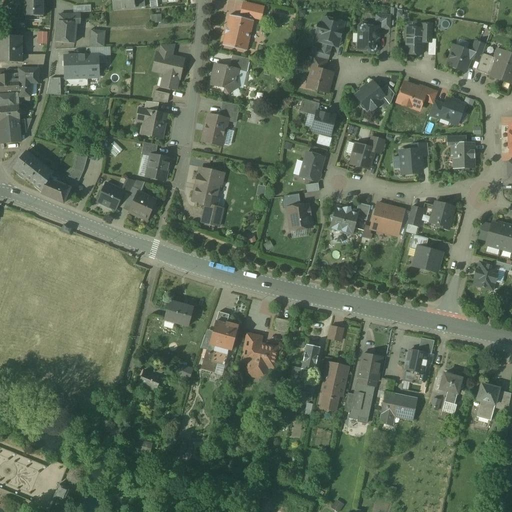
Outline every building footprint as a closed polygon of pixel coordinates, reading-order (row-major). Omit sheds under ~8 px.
[(24,0),(25,16),(43,17),(43,0),(24,0)] [(51,0),(43,0),(43,17),(52,17),(51,0)] [(112,0),(114,10),(145,7),(144,0),(112,0)] [(264,9),(243,4),(240,16),(254,19),(262,21),(264,9)] [(77,15),(60,15),(57,42),(75,43),(77,15)] [(240,18),(230,15),(229,16),(230,16),(227,27),(225,34),(226,34),(223,45),(223,46),(248,51),(247,51),(254,22),(255,21),(254,21),(254,19),(240,16),(240,18)] [(391,16),(377,16),(377,22),(383,22),(383,29),(391,29),(391,16)] [(343,22),(323,17),(321,25),(318,24),(316,33),(321,35),(319,42),(323,44),(332,46),(336,47),(339,38),(341,38),(343,32),(340,32),(343,22)] [(26,18),(13,18),(12,30),(25,31),(26,18)] [(379,28),(370,27),(368,25),(364,24),(360,27),(360,31),(362,32),(361,35),(359,37),(359,39),(361,42),(360,44),(360,47),(362,49),(368,49),(371,52),(375,52),(378,50),(378,46),(377,44),(378,44),(378,40),(379,38),(380,35),(378,34),(379,28)] [(431,25),(421,24),(421,30),(424,30),(423,43),(430,43),(431,25)] [(178,28),(170,28),(170,36),(178,36),(178,28)] [(421,30),(407,29),(406,54),(422,55),(423,43),(424,30),(421,30)] [(97,30),(96,40),(91,39),(89,48),(90,48),(104,47),(105,47),(106,31),(97,30)] [(38,44),(48,44),(48,31),(39,31),(38,44)] [(23,37),(0,36),(0,62),(23,63),(23,55),(23,37)] [(486,46),(476,42),(472,53),(473,53),(471,59),(480,63),(483,54),(486,46)] [(332,46),(323,44),(322,49),(314,47),(311,56),(327,60),(329,60),(331,52),(331,51),(332,46)] [(176,45),(161,46),(159,54),(173,57),(176,45)] [(472,53),(455,46),(448,65),(466,72),(471,59),(473,53),(472,53)] [(511,55),(497,50),(494,58),(488,75),(492,76),(491,77),(511,84),(511,55)] [(159,54),(158,54),(154,70),(165,73),(164,79),(167,79),(165,87),(177,90),(179,80),(180,80),(181,73),(180,71),(183,59),(173,57),(159,54)] [(494,58),(483,54),(480,63),(477,71),(488,75),(494,58)] [(46,55),(23,55),(23,63),(23,69),(24,69),(39,69),(44,69),(46,55)] [(98,55),(65,56),(66,79),(99,77),(99,64),(107,64),(107,56),(99,56),(98,55)] [(250,59),(233,55),(230,68),(239,70),(247,72),(250,59)] [(327,60),(314,56),(311,69),(313,69),(324,71),(327,60)] [(230,68),(219,65),(216,75),(213,77),(211,85),(226,88),(230,94),(239,88),(236,83),(239,70),(230,68)] [(324,71),(313,69),(308,88),(328,93),(333,74),(324,71)] [(13,75),(0,75),(0,94),(13,93),(13,94),(14,94),(20,93),(19,80),(13,81),(13,75)] [(24,75),(20,75),(21,93),(22,93),(22,97),(31,97),(31,84),(39,84),(39,75),(31,75),(24,75)] [(61,78),(51,79),(47,94),(61,95),(61,78)] [(373,82),(357,96),(362,102),(361,106),(363,109),(368,110),(370,108),(373,111),(381,104),(378,101),(384,97),(384,96),(380,91),(373,82)] [(420,89),(406,84),(405,84),(398,102),(399,103),(419,110),(425,93),(420,91),(420,89)] [(395,94),(388,85),(380,91),(384,96),(384,97),(390,105),(392,101),(395,94)] [(170,94),(155,91),(153,102),(168,103),(170,94)] [(14,94),(0,95),(0,107),(16,106),(19,106),(19,98),(22,97),(22,93),(21,93),(20,93),(14,94)] [(320,104),(303,99),(300,112),(316,116),(317,112),(318,113),(320,104)] [(465,106),(447,99),(444,105),(445,105),(440,119),(441,119),(441,118),(450,121),(450,122),(458,125),(465,106)] [(159,103),(146,102),(145,110),(157,113),(159,103)] [(241,106),(223,102),(220,117),(229,119),(228,120),(237,122),(241,106)] [(444,105),(435,102),(430,115),(440,119),(445,105),(444,105)] [(16,106),(0,107),(0,117),(0,122),(21,120),(19,106),(16,106)] [(145,110),(140,109),(137,120),(145,122),(144,127),(148,128),(147,136),(162,139),(167,115),(157,113),(145,110)] [(318,113),(317,112),(316,116),(313,130),(331,135),(336,117),(318,113)] [(220,117),(209,115),(202,142),(207,143),(207,145),(211,146),(212,144),(222,146),(228,120),(229,119),(220,117)] [(21,120),(0,122),(2,144),(21,142),(20,130),(23,130),(23,120),(21,120)] [(466,136),(448,137),(448,145),(452,145),(452,143),(462,143),(462,144),(466,144),(466,136)] [(386,141),(371,137),(368,148),(375,149),(374,152),(382,155),(386,141)] [(114,141),(107,148),(117,156),(123,149),(114,141)] [(158,145),(144,143),(143,151),(157,153),(158,145)] [(462,143),(452,143),(452,145),(452,155),(454,155),(455,168),(474,168),(474,144),(466,144),(462,144),(462,143)] [(428,144),(412,145),(413,151),(420,150),(421,157),(429,156),(428,144)] [(368,148),(357,145),(357,146),(359,146),(357,153),(354,155),(352,164),(369,169),(374,152),(375,149),(368,148)] [(413,151),(401,152),(403,170),(405,172),(412,171),(415,174),(420,173),(422,170),(421,157),(420,150),(413,151)] [(78,151),(73,168),(66,183),(76,188),(84,172),(89,154),(78,151)] [(53,174),(26,153),(13,169),(43,192),(48,179),(49,180),(53,174)] [(325,158),(307,153),(300,177),(318,182),(325,158)] [(170,160),(151,155),(147,177),(166,181),(170,160)] [(224,174),(201,169),(199,177),(198,177),(196,184),(198,185),(194,201),(202,203),(202,204),(206,206),(210,207),(212,197),(215,197),(219,183),(222,181),(224,174)] [(49,180),(48,179),(43,192),(42,194),(64,204),(70,189),(49,180)] [(124,192),(106,184),(98,202),(99,201),(116,209),(115,210),(116,210),(118,205),(124,192)] [(319,184),(307,185),(308,193),(320,191),(319,184)] [(130,195),(124,207),(130,210),(138,193),(140,191),(133,188),(130,195)] [(124,192),(118,205),(124,207),(130,195),(124,192)] [(156,201),(138,193),(130,210),(130,212),(148,220),(156,201)] [(300,194),(285,196),(283,204),(283,209),(288,209),(288,208),(301,206),(300,194)] [(371,206),(359,203),(357,212),(359,212),(358,218),(367,221),(371,206)] [(454,210),(444,207),(445,205),(436,203),(431,223),(438,225),(438,227),(448,229),(454,210)] [(385,206),(378,204),(375,214),(382,216),(385,206)] [(301,206),(288,208),(288,209),(292,230),(312,228),(311,218),(310,218),(308,205),(301,206)] [(210,207),(206,206),(202,222),(219,226),(223,209),(210,207)] [(344,208),(337,206),(334,216),(332,216),(332,222),(331,229),(333,229),(334,233),(342,231),(353,235),(358,218),(359,212),(357,212),(351,210),(351,208),(344,208)] [(405,211),(385,206),(382,216),(375,214),(371,227),(371,229),(388,233),(390,232),(391,232),(399,234),(405,211)] [(424,210),(412,207),(408,223),(419,226),(424,210)] [(511,228),(511,226),(502,224),(502,226),(492,224),(492,225),(484,223),(480,239),(488,241),(487,245),(511,251),(511,228),(511,229),(511,228)] [(73,229),(64,225),(63,228),(62,232),(71,236),(72,231),(73,229)] [(366,225),(362,238),(370,240),(372,234),(370,233),(371,229),(371,227),(366,225)] [(429,239),(414,235),(410,249),(418,251),(419,247),(426,249),(429,239)] [(426,249),(419,247),(418,251),(414,266),(437,272),(442,253),(426,249)] [(511,266),(511,265),(496,261),(494,267),(498,268),(511,271),(511,266)] [(494,267),(481,263),(475,285),(491,289),(492,282),(496,283),(498,275),(496,275),(498,268),(494,267)] [(194,308),(170,302),(165,320),(189,326),(194,308)] [(230,315),(219,312),(217,322),(216,323),(214,331),(207,330),(206,335),(213,337),(211,343),(210,344),(229,350),(232,351),(232,349),(239,328),(238,328),(239,326),(228,323),(230,315)] [(291,321),(277,318),(274,331),(288,334),(291,321)] [(344,329),(331,327),(329,339),(341,341),(344,329)] [(229,350),(210,344),(211,343),(213,337),(206,335),(201,348),(207,350),(202,368),(212,371),(215,362),(224,364),(223,366),(224,367),(229,350)] [(261,338),(248,335),(243,361),(250,363),(249,369),(256,369),(254,376),(266,379),(269,367),(272,367),(273,360),(276,360),(278,348),(260,345),(261,338)] [(435,341),(422,338),(419,352),(428,354),(432,355),(435,341)] [(320,347),(307,345),(301,369),(315,372),(320,347)] [(419,352),(410,350),(406,370),(424,374),(428,354),(419,352)] [(381,357),(365,354),(364,354),(359,379),(360,379),(359,383),(376,387),(376,382),(378,382),(383,357),(382,357),(381,357)] [(348,367),(330,363),(327,374),(326,374),(322,392),(325,393),(322,408),(336,411),(339,396),(342,397),(346,378),(345,378),(348,367)] [(188,367),(185,373),(179,371),(177,376),(190,381),(194,370),(188,367)] [(301,369),(293,368),(290,385),(298,386),(297,390),(311,393),(315,372),(301,369)] [(162,378),(145,371),(139,384),(157,391),(162,378)] [(453,376),(444,374),(443,377),(444,378),(443,379),(440,378),(437,388),(449,392),(447,397),(456,400),(457,394),(458,394),(459,390),(461,390),(462,390),(463,389),(464,388),(464,387),(464,386),(464,385),(464,384),(463,383),(461,383),(462,379),(453,376)] [(395,381),(382,378),(380,391),(386,392),(393,393),(395,381)] [(374,387),(357,384),(356,390),(358,393),(356,395),(353,406),(346,404),(345,411),(351,412),(350,417),(359,419),(359,417),(368,419),(374,387)] [(499,389),(482,384),(478,400),(482,401),(477,417),(491,421),(494,408),(497,408),(498,404),(496,403),(499,390),(499,389)] [(511,394),(499,390),(496,403),(498,404),(497,408),(508,411),(511,394)] [(418,398),(403,395),(402,399),(392,397),(393,393),(386,392),(378,428),(379,429),(380,423),(391,426),(393,415),(399,416),(398,418),(413,421),(418,398)] [(356,395),(349,393),(346,404),(353,406),(356,395)] [(441,400),(434,398),(432,407),(439,409),(441,400)] [(125,405),(120,404),(117,415),(123,416),(125,405)] [(160,439),(149,436),(148,444),(153,445),(152,448),(158,449),(160,439)] [(148,444),(139,441),(137,451),(151,454),(152,448),(153,445),(148,444)] [(14,457),(15,453),(0,447),(0,452),(6,455),(6,454),(14,457)] [(26,463),(28,458),(18,454),(16,459),(26,463)] [(71,489),(60,484),(54,498),(65,503),(71,489)] [(332,508),(339,511),(343,503),(337,500),(332,508)]
